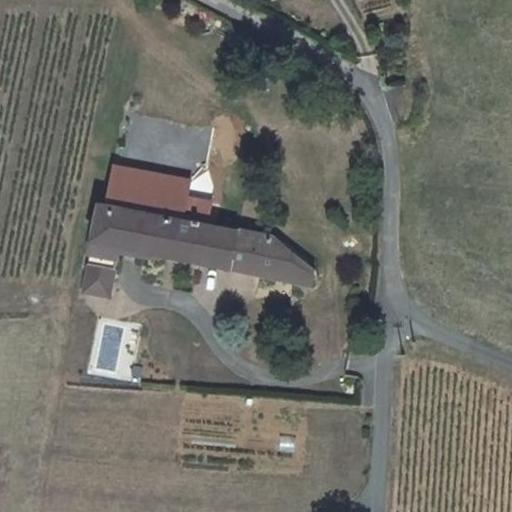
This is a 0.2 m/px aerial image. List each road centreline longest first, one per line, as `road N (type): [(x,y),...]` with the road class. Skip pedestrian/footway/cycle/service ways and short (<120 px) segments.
road 1 (unclassified): [(399,307),(379,110),(356,88),(205,0)]
road 2 (unclassified): [(360,511),(379,468),(399,307)]
road 3 (unclassified): [(511,363),(399,307)]
